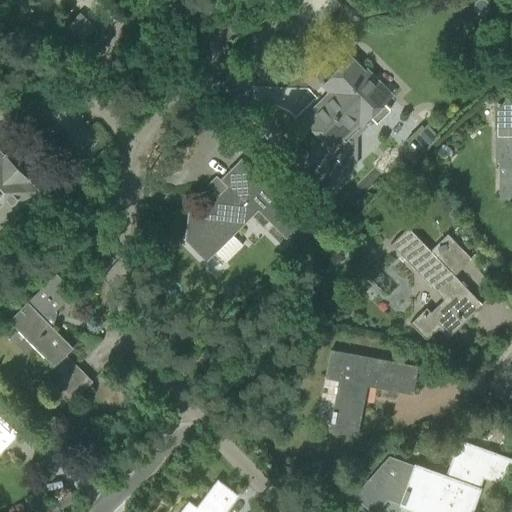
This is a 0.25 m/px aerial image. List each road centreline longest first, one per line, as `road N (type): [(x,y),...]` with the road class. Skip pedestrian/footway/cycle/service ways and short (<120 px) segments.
road 1 (residential): [(133,148),(211,53),(201,19),(177,1),(144,6),(85,69),(91,102)]
road 2 (residential): [(192,411),(120,337),(107,299),(133,148)]
road 3 (residential): [(290,511),(192,411)]
road 4 (residential): [(192,411),(98,511)]
